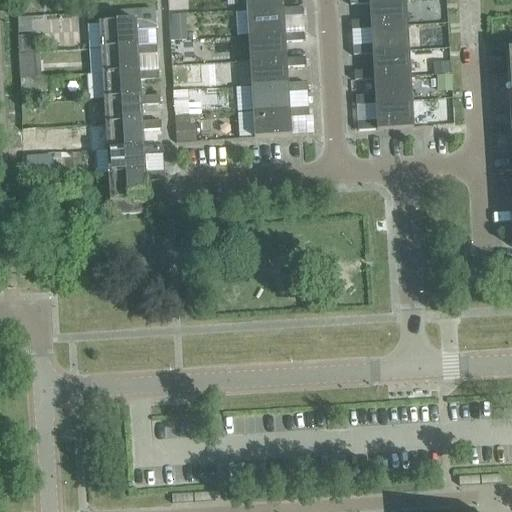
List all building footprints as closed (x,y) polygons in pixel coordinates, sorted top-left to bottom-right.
[(245,0),(246,12),(281,10),(280,0),(245,0)] [(350,31),(370,30),(405,27),(403,2),(368,4),(368,5),(369,21),(349,22),(350,31)] [(246,12),(247,38),(282,35),(281,19),(301,18),(301,9),(281,10),(246,12)] [(98,26),(100,51),(135,48),(134,32),(154,30),(153,11),(120,13),(121,23),(97,24),(97,26),(98,26)] [(184,15),(167,16),(169,43),(186,42),(184,15)] [(351,57),(371,55),(406,53),(405,27),(370,30),(371,46),(351,48),(351,57)] [(247,38),(249,63),(284,61),(284,60),(283,44),(303,43),(302,34),(282,35),(247,38)] [(35,37),(16,38),(18,56),(36,55),(35,37)] [(100,51),(102,76),(136,74),(136,73),(135,57),(155,56),(155,47),(135,48),(100,51)] [(353,82),(373,80),(408,78),(406,53),(371,55),(372,71),(352,73),(353,82)] [(249,63),(251,88),(285,86),(285,85),(284,69),(304,68),(304,59),(284,60),(284,61),(249,63)] [(448,63),(432,64),(433,77),(449,76),(448,63)] [(102,76),(103,101),(138,99),(138,98),(137,82),(157,81),(156,72),(136,73),(136,74),(102,76)] [(355,107),(374,106),(374,105),(409,103),(408,78),(373,80),(374,97),(354,98),(355,107)] [(45,80),(19,81),(20,95),(46,94),(45,80)] [(251,88),(252,113),(287,111),(287,110),(286,94),(306,93),(305,84),(285,85),(285,86),(251,88)] [(198,91),(172,92),(173,105),(199,104),(198,91)] [(103,101),(105,126),(140,124),(140,123),(139,107),(159,106),(158,97),(138,98),(138,99),(103,101)] [(374,105),(374,106),(375,122),(356,123),(356,132),(375,131),(375,132),(412,129),(412,128),(411,128),(409,103),(374,105)] [(287,111),(252,113),(254,138),(253,138),(253,139),(290,137),(289,136),(288,136),(287,119),(307,118),(307,109),(287,110),(287,111)] [(194,116),(173,117),(175,145),(196,144),(194,116)] [(105,126),(106,151),(141,149),(141,148),(140,132),(160,131),(160,122),(140,123),(140,124),(105,126)] [(106,151),(108,176),(143,174),(142,157),(162,156),(161,147),(141,148),(141,149),(106,151)] [(143,174),(108,176),(109,201),(108,201),(109,217),(146,215),(145,199),(144,199),(143,183),(163,181),(163,172),(143,174)]
